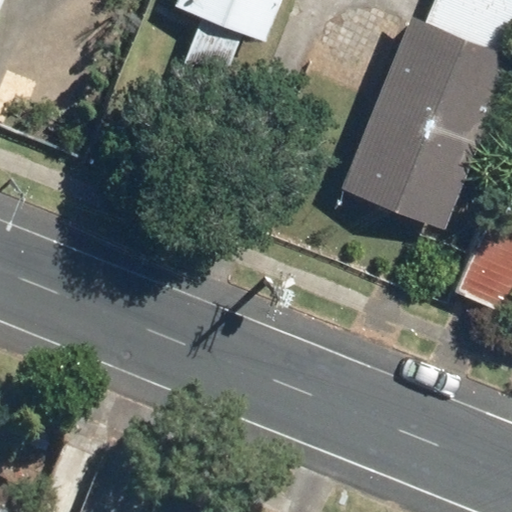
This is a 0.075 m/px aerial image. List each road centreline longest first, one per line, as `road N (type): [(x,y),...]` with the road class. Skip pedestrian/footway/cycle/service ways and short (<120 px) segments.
road 1 (tertiary): [(0,270),(511,473)]
road 2 (unknown): [(194,347),(319,0)]
